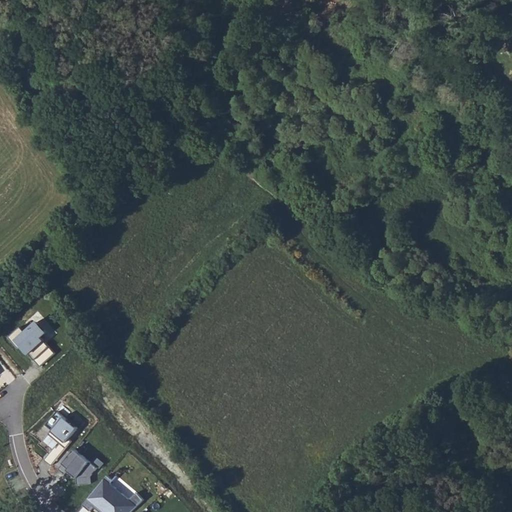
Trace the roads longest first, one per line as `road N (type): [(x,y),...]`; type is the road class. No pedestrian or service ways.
road 1 (track): [(187,92),(132,170),(0,290)]
road 2 (residential): [(56,511),(30,483),(2,400)]
